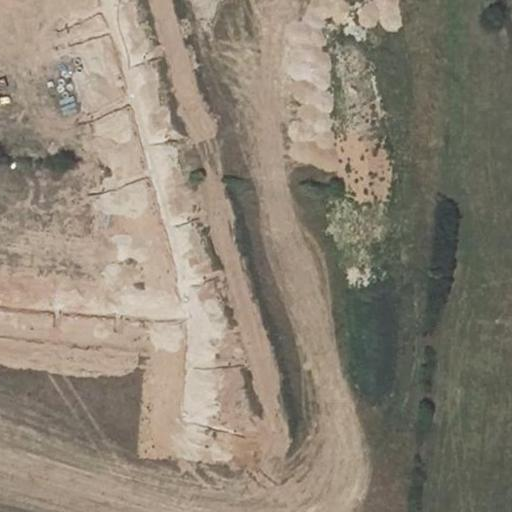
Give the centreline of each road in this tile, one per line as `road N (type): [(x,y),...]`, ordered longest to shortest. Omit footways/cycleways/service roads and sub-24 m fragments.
road 1 (residential): [(123,0),(196,353)]
road 2 (residential): [(0,346),(196,353)]
